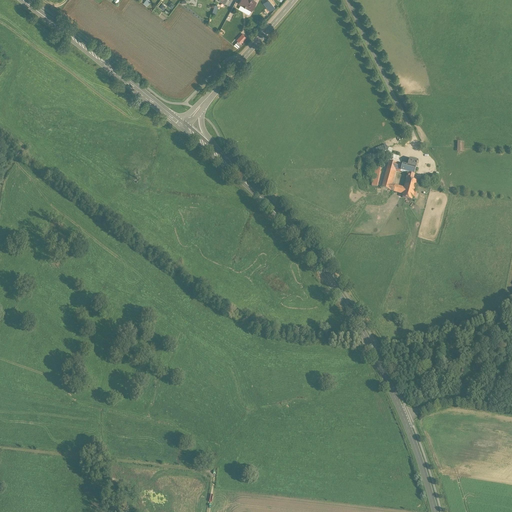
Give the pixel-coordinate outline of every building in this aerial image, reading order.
[(256,1),(254,0),(239,0),(238,2),(251,9),(256,1)] [(250,25),(233,44),(234,45),(251,26),(250,25)] [(251,26),(234,45),(238,48),(242,43),(241,42),(254,28),(251,26)] [(417,162),(409,160),(407,167),(402,166),(400,172),(408,174),(414,175),(415,169),(417,162)] [(389,162),(383,183),(388,184),(390,185),(394,170),(400,172),(402,166),(389,162)] [(380,168),(375,167),(371,188),(376,188),(380,168)] [(416,182),(412,181),(414,175),(408,174),(407,180),(403,195),(402,198),(411,201),(416,182)] [(386,190),(403,195),(404,189),(402,189),(398,188),(390,185),(388,184),(383,183),(382,189),(386,190)]
